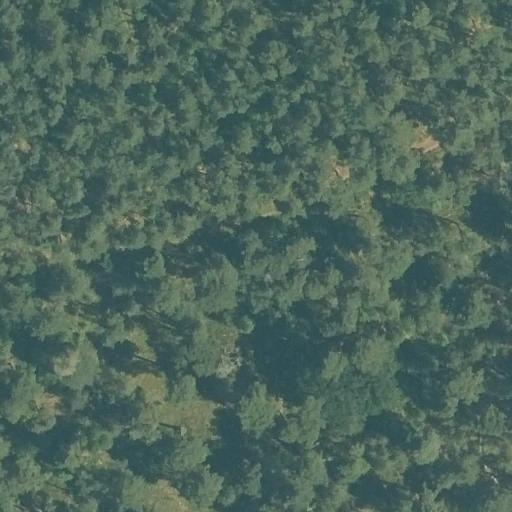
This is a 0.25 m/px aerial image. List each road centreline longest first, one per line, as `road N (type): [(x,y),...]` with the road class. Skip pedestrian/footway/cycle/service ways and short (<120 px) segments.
road 1 (track): [(121,0),(215,225),(0,260)]
road 2 (track): [(215,225),(353,180),(511,105)]
